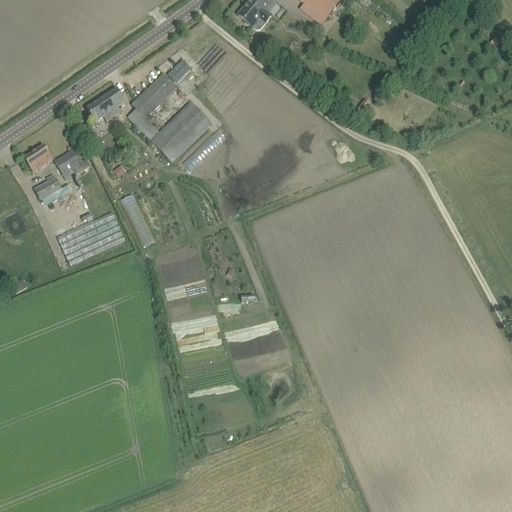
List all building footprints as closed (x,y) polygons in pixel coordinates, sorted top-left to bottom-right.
[(251,0),(238,17),(245,22),(244,24),(249,28),(250,27),(256,32),(261,31),(273,17),(269,14),(266,12),(274,2),(272,0),(251,0)] [(297,0),(325,22),(343,0),(297,0)] [(490,43),(494,48),(501,44),(497,38),(490,43)] [(179,88),(196,73),(186,63),(169,78),(179,88)] [(136,111),(128,119),(172,164),(212,125),(191,104),(159,134),(145,120),(177,89),(164,75),(131,107),(136,111)] [(125,103),(122,98),(116,90),(86,110),(91,118),(95,124),(103,119),(106,123),(120,114),(117,108),(125,103)] [(365,100),(359,107),(365,112),(371,105),(365,100)] [(52,160),(49,155),(44,147),(24,160),(29,168),(32,173),(52,160)] [(54,163),(59,171),(66,182),(89,168),(77,148),(54,163)] [(181,159),(177,164),(180,167),(185,162),(181,159)] [(41,202),(63,191),(56,180),(35,191),(41,202)] [(137,218),(143,214),(133,191),(126,195),(137,218)] [(112,215),(57,240),(70,268),(125,243),(112,215)] [(16,278),(8,283),(16,296),(28,289),(23,280),(19,283),(16,278)]
